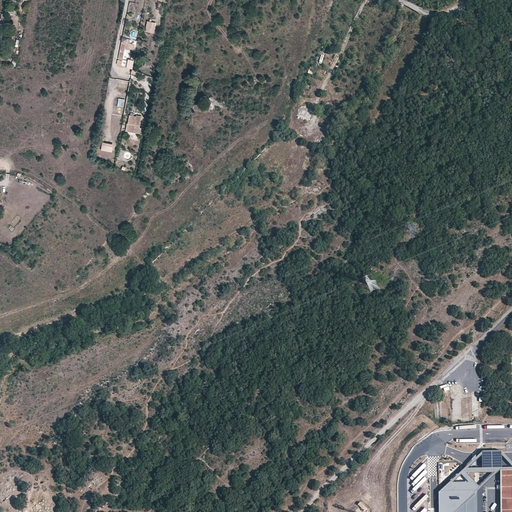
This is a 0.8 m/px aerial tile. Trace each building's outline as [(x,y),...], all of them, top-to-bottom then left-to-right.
[(155,29),(156,22),(148,20),(146,27),(155,29)] [(127,38),(123,38),(118,58),(123,59),(125,49),(131,50),(132,44),(126,42),(127,38)] [(120,80),(119,87),(127,89),(128,81),(120,80)] [(309,120),(313,111),(305,106),(303,106),(300,107),(299,108),(298,111),(298,113),(299,115),(309,120)] [(136,117),(129,115),(128,123),(127,123),(126,129),(134,131),(133,132),(140,133),(141,127),(139,127),(142,116),(137,115),(136,117)] [(102,142),(101,150),(111,152),(113,144),(102,142)] [(372,291),(378,288),(375,280),(368,282),(372,291)] [(471,408),(471,398),(462,398),(462,408),(471,408)] [(502,467),(501,450),(482,451),(483,467),(502,467)] [(511,511),(511,469),(502,470),(502,511),(511,511)] [(474,481),(449,482),(439,492),(438,511),(477,511),(477,491),(480,488),(474,481)] [(360,502),(357,505),(364,511),(367,508),(360,502)]
